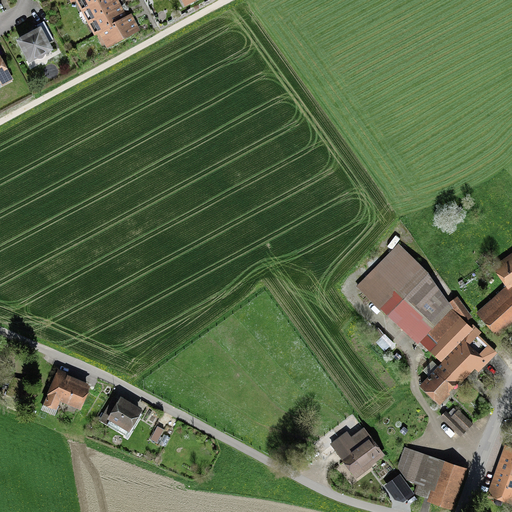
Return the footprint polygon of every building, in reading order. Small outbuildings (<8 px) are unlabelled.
[(103,30),(110,43),(136,29),(132,20),(129,16),(125,18),(122,12),(116,1),(115,0),(81,0),(98,32),(103,30)] [(30,59),(36,56),(38,58),(42,57),(44,55),(44,52),(50,49),(40,30),(20,41),(30,59)] [(0,57),(0,78),(9,74),(0,57)] [(399,292),(435,326),(421,340),(444,361),(421,384),(436,399),(473,361),(480,368),(495,352),(477,335),(480,332),(473,326),(470,329),(464,322),(471,317),(457,297),(458,297),(443,279),(436,284),(423,268),(404,248),(363,290),(382,309),(399,292)] [(511,260),(498,269),(509,285),(511,288),(511,260)] [(478,313),(494,332),(511,315),(511,288),(509,285),(478,313)] [(502,345),(510,354),(511,351),(511,346),(506,341),(502,345)] [(87,387),(57,374),(42,408),(54,413),(61,398),(79,406),(87,387)] [(10,383),(7,395),(19,398),(22,386),(10,383)] [(113,419),(128,427),(138,410),(121,400),(121,401),(115,397),(101,420),(110,425),(113,419)] [(446,412),(441,417),(460,436),(472,424),(460,412),(454,419),(446,412)] [(157,426),(151,439),(157,442),(164,429),(157,426)] [(347,433),(332,445),(352,472),(381,451),(371,438),(358,447),(347,433)] [(511,493),(511,449),(509,448),(492,496),(509,502),(511,494),(511,493)] [(419,493),(451,504),(463,471),(404,451),(401,471),(412,481),(422,485),(419,493)] [(400,496),(410,489),(401,476),(391,483),(400,496)]
